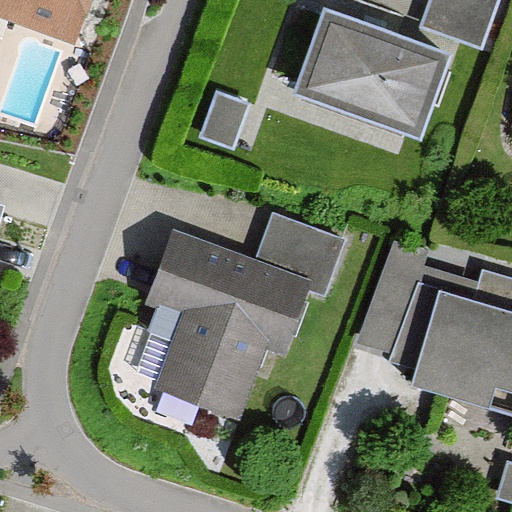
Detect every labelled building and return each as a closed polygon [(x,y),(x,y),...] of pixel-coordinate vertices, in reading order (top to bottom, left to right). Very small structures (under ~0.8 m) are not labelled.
[(0,0),(0,40),(5,26),(78,51),(95,0),(0,0)] [(498,0),(430,0),(420,30),(480,52),(498,0)] [(280,91),(401,132),(429,51),(308,9),(280,91)] [(345,239),(272,213),(254,264),(310,284),(308,290),(325,296),(345,239)] [(233,420),(258,347),(285,356),(308,290),(310,284),(254,264),(163,234),(139,305),(174,317),(149,391),(233,420)] [(394,378),(509,412),(511,401),(511,308),(423,282),(394,378)]
